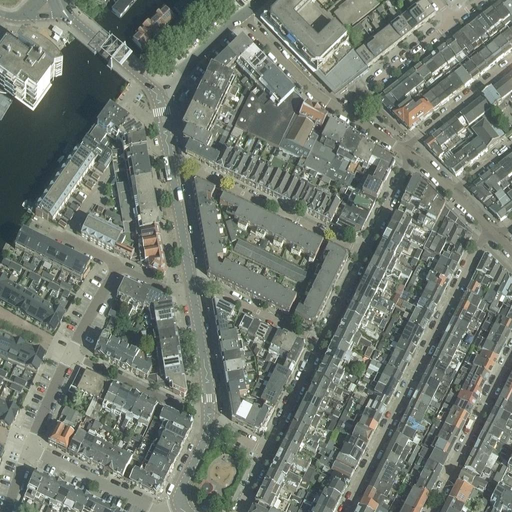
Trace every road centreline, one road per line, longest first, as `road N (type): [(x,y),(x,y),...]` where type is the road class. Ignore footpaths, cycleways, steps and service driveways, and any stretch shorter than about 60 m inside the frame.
road 1 (residential): [(341,511),(487,228)]
road 2 (residential): [(364,252),(186,166),(170,166)]
road 3 (residential): [(511,352),(431,511)]
road 4 (residential): [(179,506),(152,510),(29,448)]
road 5 (residential): [(209,425),(69,353)]
road 6 (residential): [(348,118),(304,87),(240,18)]
road 7 (residential): [(453,20),(363,93),(348,118)]
road 8 (residential): [(402,150),(511,62)]
road 9 (residential): [(191,287),(320,341)]
road 10 (tertiary): [(209,425),(191,287)]
road 11 (residential): [(320,341),(265,452)]
road 12 (tertiary): [(191,287),(170,166)]
road 13 (tertiary): [(158,100),(69,18)]
